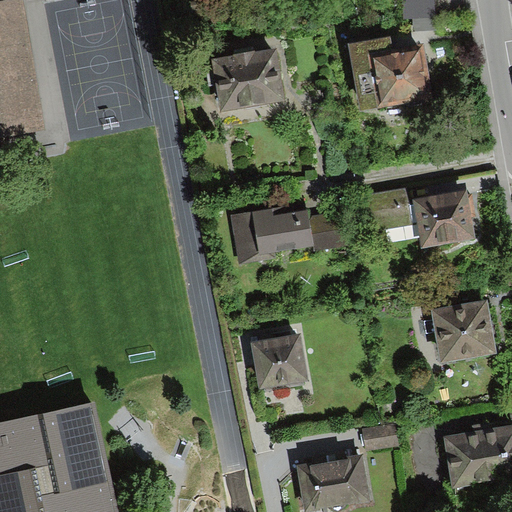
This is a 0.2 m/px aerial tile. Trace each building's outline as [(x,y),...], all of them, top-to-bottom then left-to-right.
[(0,0),(0,136),(45,130),(23,0),(0,0)] [(436,0),(404,0),(405,18),(438,17),(436,0)] [(391,36),(348,43),(359,111),(375,108),(378,109),(434,99),(425,44),(393,49),(391,36)] [(274,43),(205,56),(215,112),(284,100),(274,43)] [(405,187),(368,194),(375,228),(411,221),(405,187)] [(496,239),(486,187),(425,199),(435,251),(496,239)] [(331,209),(233,222),(239,266),(336,254),(331,209)] [(487,300),(432,309),(441,363),(498,353),(487,300)] [(300,330),(252,339),(261,385),(308,377),(300,330)] [(112,511),(92,404),(0,422),(0,511),(112,511)] [(453,472),(511,470),(511,416),(450,419),(453,472)] [(393,426),(362,431),(365,451),(396,446),(393,426)] [(357,453),(288,468),(297,511),(340,511),(368,506),(357,453)]
